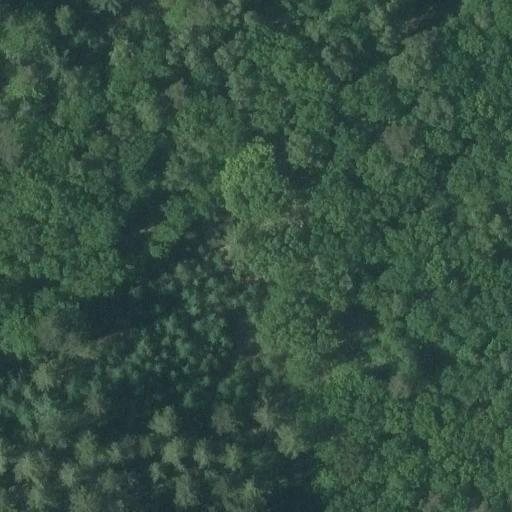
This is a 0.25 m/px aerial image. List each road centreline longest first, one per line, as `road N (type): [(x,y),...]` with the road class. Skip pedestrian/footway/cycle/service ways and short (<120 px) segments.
road 1 (track): [(0,344),(392,49),(388,0)]
road 2 (track): [(272,137),(359,511)]
